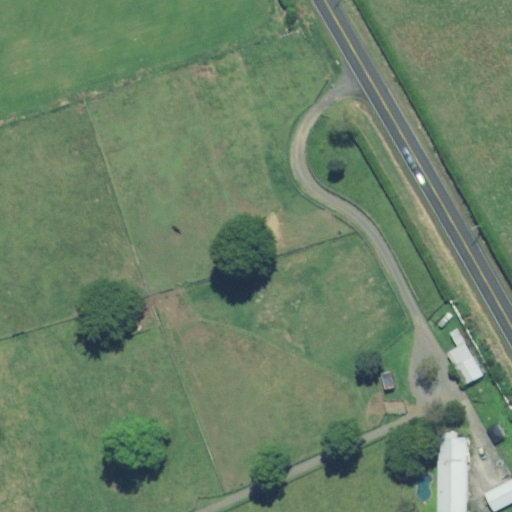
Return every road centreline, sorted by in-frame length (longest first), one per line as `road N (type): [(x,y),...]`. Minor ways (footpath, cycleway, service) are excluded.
road 1 (tertiary): [(511,338),(323,0)]
road 2 (track): [(448,393),(415,422),(211,511)]
